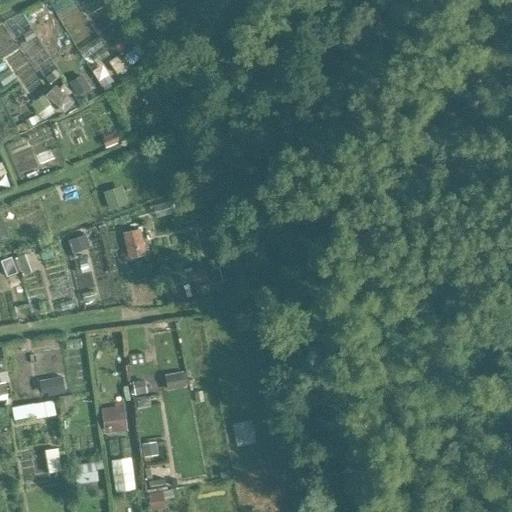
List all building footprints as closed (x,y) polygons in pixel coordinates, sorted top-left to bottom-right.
[(30,29),(21,35),(26,42),(35,36),(30,29)] [(10,66),(0,72),(0,79),(3,84),(16,74),(10,66)] [(81,76),(69,83),(76,94),(88,87),(81,76)] [(157,80),(143,90),(151,103),(166,93),(157,80)] [(37,113),(49,104),(43,96),(31,104),(37,113)] [(3,225),(0,226),(0,241),(8,238),(3,225)] [(142,225),(123,229),(129,256),(147,252),(142,225)] [(34,248),(18,252),(23,272),(39,267),(34,248)] [(11,261),(2,264),(6,275),(15,271),(11,261)] [(256,418),(247,367),(225,372),(239,445),(257,442),(252,419),(256,418)] [(184,369),(164,372),(166,386),(186,383),(184,369)] [(43,379),(44,393),(65,392),(64,377),(43,379)] [(70,395),(58,397),(59,404),(66,403),(70,398),(70,395)] [(53,399),(36,402),(39,417),(55,414),(53,399)] [(124,402),(103,404),(106,428),(128,426),(124,402)] [(154,442),(141,444),(143,456),(156,454),(154,442)] [(56,448),(43,450),(46,473),(60,470),(56,448)] [(112,492),(133,489),(130,456),(109,458),(112,492)] [(74,463),(75,482),(97,481),(97,462),(74,463)] [(149,481),(150,487),(165,485),(164,479),(149,481)]
